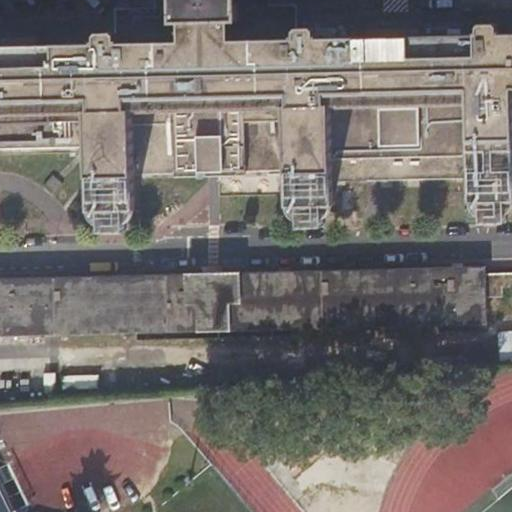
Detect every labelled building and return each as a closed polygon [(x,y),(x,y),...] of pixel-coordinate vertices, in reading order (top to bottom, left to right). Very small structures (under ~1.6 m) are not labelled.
[(171,0),(172,23),(180,23),(180,42),(120,43),(119,40),(117,40),(116,35),(113,33),(111,32),(99,32),(96,36),(96,41),(93,42),(93,44),(30,45),(29,35),(3,36),(3,46),(0,46),(0,153),(86,152),(90,210),(134,210),(134,175),(286,170),(287,206),(332,204),(333,182),(468,180),(469,201),(511,199),(511,116),(511,92),(511,33),(500,34),(500,31),(498,31),(497,24),(494,23),(481,23),(477,26),(476,32),(473,33),(473,35),(423,34),(422,26),(369,27),(369,37),(319,38),(319,36),(316,36),(316,30),(312,28),(299,28),(298,28),(295,31),(295,36),(292,36),(292,39),(230,40),(230,22),(237,22),(238,0),(171,0)] [(171,0),(153,0),(154,9),(112,10),(111,32),(113,33),(116,35),(117,40),(119,40),(120,43),(180,42),(180,23),(172,23),(171,0)] [(272,5),(272,0),(238,0),(237,22),(230,22),(230,40),(292,39),(292,36),(295,36),(295,31),(298,28),(299,28),(299,5),(272,5)] [(54,196),(64,185),(54,175),(43,186),(54,196)] [(483,267),(0,280),(0,334),(483,321),(483,297),(504,297),(504,287),(511,286),(511,273),(483,274),(483,267)] [(511,329),(494,330),(494,356),(511,356),(511,329)]
